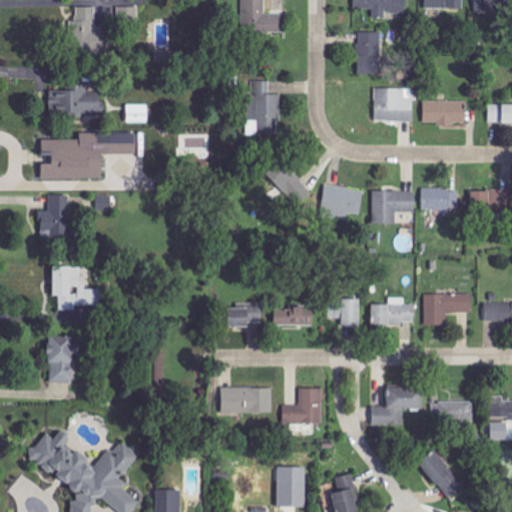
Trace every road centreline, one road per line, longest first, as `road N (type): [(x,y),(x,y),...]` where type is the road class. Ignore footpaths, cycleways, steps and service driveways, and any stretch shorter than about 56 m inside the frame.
road 1 (residential): [(511,356),(216,359)]
road 2 (residential): [(335,145),(386,155),(511,156)]
road 3 (residential): [(411,511),(354,433),(348,358)]
road 4 (residential): [(335,145),(317,109),(317,0)]
